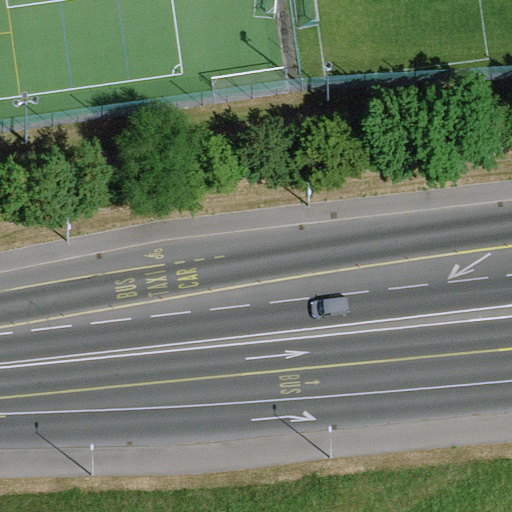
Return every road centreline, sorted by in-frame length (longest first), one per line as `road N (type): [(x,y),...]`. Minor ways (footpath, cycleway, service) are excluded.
road 1 (primary): [(0,415),(118,432),(511,397)]
road 2 (primary): [(511,272),(382,287),(85,359)]
road 3 (primary): [(85,359),(381,363),(511,349)]
